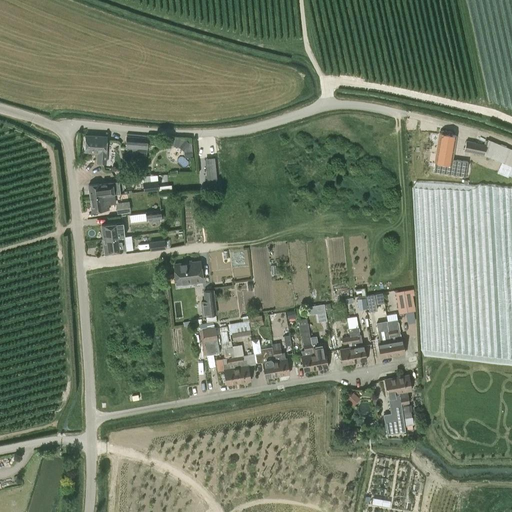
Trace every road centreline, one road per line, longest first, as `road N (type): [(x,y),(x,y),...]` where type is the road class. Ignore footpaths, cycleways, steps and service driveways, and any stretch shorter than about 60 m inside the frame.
road 1 (residential): [(62,129),(243,131),(328,105),(407,115)]
road 2 (residential): [(90,420),(412,361)]
road 3 (tertiary): [(90,420),(80,263)]
road 4 (residential): [(80,263),(225,246)]
road 5 (tertiary): [(80,263),(62,129)]
